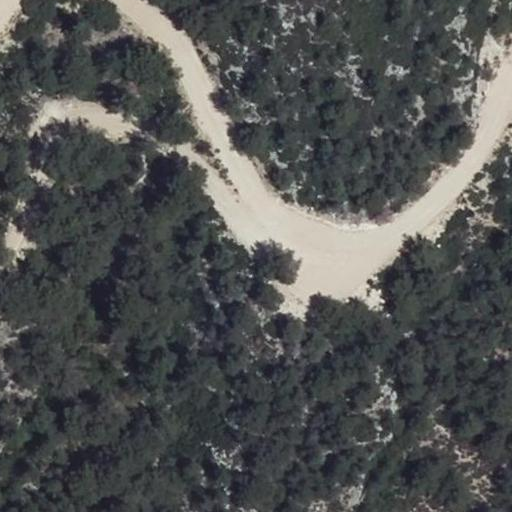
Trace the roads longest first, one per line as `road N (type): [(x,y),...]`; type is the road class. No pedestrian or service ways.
road 1 (track): [(511,90),(445,191),(385,249),(344,264),(301,261),(184,38),(142,0)]
road 2 (track): [(301,261),(269,247),(168,130),(121,115),(78,116),(47,145),(0,267)]
